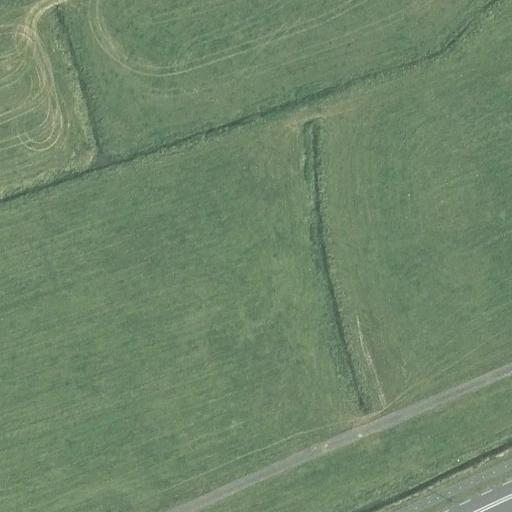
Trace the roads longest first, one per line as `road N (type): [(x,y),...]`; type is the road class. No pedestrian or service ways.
road 1 (track): [(511,44),(420,85),(281,121),(245,232)]
road 2 (track): [(511,368),(188,511)]
